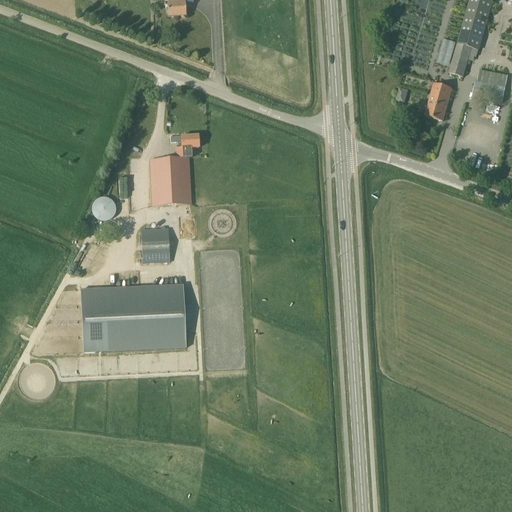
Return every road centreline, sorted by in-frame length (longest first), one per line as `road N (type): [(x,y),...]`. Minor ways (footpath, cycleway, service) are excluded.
road 1 (primary): [(364,511),(339,140)]
road 2 (unclassified): [(0,11),(339,140)]
road 3 (tertiary): [(511,202),(339,140)]
road 4 (primary): [(339,140),(330,0)]
